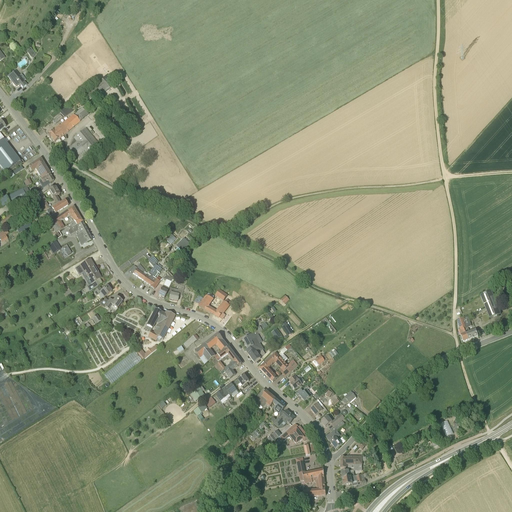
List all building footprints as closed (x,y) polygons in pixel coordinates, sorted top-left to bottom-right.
[(56,10),(51,15),(55,18),(59,13),(56,10)] [(31,48),(26,52),(32,59),(35,54),(31,48)] [(12,74),(8,77),(16,88),(20,85),(22,89),(26,86),(24,82),(23,82),(26,80),(21,74),(19,76),(15,71),(15,72),(12,74)] [(98,83),(97,83),(102,89),(105,92),(110,88),(105,82),(103,80),(102,79),(98,83)] [(60,113),(64,118),(73,111),(69,105),(60,113)] [(83,107),(74,114),(81,121),(89,114),(83,107)] [(52,121),(55,125),(63,118),(59,115),(52,121)] [(66,121),(58,129),(60,132),(57,135),(57,136),(59,139),(80,122),(74,115),(66,121)] [(60,132),(58,129),(53,132),(52,131),(47,135),(50,139),(51,138),(54,142),(59,139),(57,136),(57,135),(60,132)] [(102,148),(85,129),(74,139),(77,142),(69,148),(79,160),(87,154),(90,158),(102,148)] [(0,166),(7,175),(22,165),(20,162),(3,140),(4,139),(0,141),(0,166)] [(35,170),(42,180),(50,175),(41,159),(29,166),(32,172),(35,170)] [(42,180),(38,181),(43,188),(48,185),(47,185),(54,181),(50,175),(42,180)] [(60,202),(57,196),(60,194),(56,187),(53,189),(52,187),(47,190),(56,204),(60,202)] [(26,198),(22,189),(9,196),(12,202),(13,204),(26,198)] [(45,212),(49,209),(44,201),(45,200),(42,195),(36,199),(39,204),(45,212)] [(7,197),(6,196),(0,199),(0,208),(10,204),(10,203),(7,197)] [(50,210),(53,215),(67,206),(65,201),(50,210)] [(69,224),(70,227),(72,229),(76,226),(82,222),(73,207),(55,218),(48,222),(55,234),(56,233),(64,229),(60,222),(70,215),(72,219),(71,219),(72,222),(69,224)] [(0,221),(2,224),(15,215),(14,213),(0,221)] [(19,233),(31,226),(29,222),(16,229),(19,233)] [(79,231),(81,234),(87,231),(83,223),(82,223),(77,226),(76,226),(72,229),(70,227),(68,228),(69,230),(67,231),(70,235),(79,231)] [(87,231),(81,234),(76,236),(79,242),(82,241),(84,244),(92,240),(87,231)] [(171,245),(173,242),(176,240),(172,236),(166,241),(170,245),(171,245)] [(190,245),(183,239),(176,247),(182,253),(190,245)] [(62,246),(58,248),(54,242),(48,246),(49,248),(44,251),(56,271),(62,268),(61,267),(67,263),(65,260),(70,258),(62,246)] [(148,261),(154,268),(156,265),(158,262),(153,257),(148,261)] [(90,260),(75,269),(79,276),(84,272),(91,284),(86,287),(89,292),(98,286),(95,282),(96,282),(96,281),(101,278),(97,273),(93,268),(94,267),(90,260)] [(130,272),(143,281),(149,272),(147,274),(144,272),(145,271),(145,270),(140,264),(140,265),(137,268),(134,266),(130,272)] [(149,272),(143,281),(151,286),(150,288),(154,290),(159,282),(153,278),(156,272),(159,274),(162,270),(156,265),(154,268),(153,269),(149,272)] [(167,273),(163,279),(171,283),(171,282),(172,283),(172,282),(173,283),(174,280),(167,273)] [(179,285),(178,290),(170,288),(168,295),(170,295),(169,300),(177,302),(179,296),(182,297),(184,286),(179,285)] [(163,286),(162,289),(161,288),(158,296),(164,299),(169,288),(163,286)] [(104,297),(104,298),(111,292),(107,287),(102,291),(99,288),(94,293),(97,296),(98,294),(102,299),(104,297)] [(220,289),(215,296),(223,302),(227,296),(224,293),(225,292),(220,289)] [(480,296),(489,319),(501,314),(491,291),(480,296)] [(223,314),(229,306),(231,303),(227,300),(216,313),(207,307),(214,297),(208,294),(204,299),(199,307),(207,312),(219,319),(222,320),(225,315),(223,314)] [(289,300),(285,296),(280,300),(285,305),(289,300)] [(118,309),(117,308),(122,302),(116,298),(113,302),(109,300),(105,306),(109,309),(110,308),(116,312),(118,309)] [(145,329),(151,332),(151,331),(155,322),(158,324),(153,332),(152,332),(149,338),(155,341),(156,340),(160,342),(161,339),(163,340),(164,338),(175,316),(166,313),(165,315),(156,310),(145,329)] [(96,324),(100,320),(97,315),(92,319),(96,324)] [(465,321),(465,320),(464,320),(463,317),(457,320),(460,330),(461,330),(462,335),(461,336),(463,343),(468,341),(466,335),(464,329),(466,329),(464,323),(463,323),(463,322),(465,321)] [(468,319),(465,320),(465,321),(463,322),(463,323),(464,323),(466,329),(464,329),(466,335),(468,341),(478,337),(475,331),(470,333),(468,328),(471,327),(468,319)] [(263,331),(259,326),(252,331),(255,334),(256,333),(256,334),(257,334),(257,335),(263,331)] [(271,333),(277,340),(282,337),(276,330),(271,333)] [(248,337),(243,340),(248,350),(249,349),(253,347),(250,343),(256,340),(254,337),(255,336),(254,334),(248,337)] [(197,351),(195,352),(205,364),(216,356),(210,349),(217,344),(221,352),(228,347),(222,340),(218,335),(203,347),(197,351)] [(246,351),(254,363),(260,359),(260,358),(264,355),(262,351),(263,350),(256,340),(250,343),(253,347),(249,349),(246,351)] [(283,355),(287,351),(291,347),(289,345),(285,349),(284,348),(280,352),(283,355)] [(182,346),(173,351),(175,355),(184,350),(182,346)] [(229,354),(232,358),(235,363),(226,369),(220,362),(218,364),(215,366),(219,371),(220,370),(221,372),(223,371),(227,375),(226,375),(228,379),(229,380),(236,375),(232,371),(241,364),(229,347),(215,357),(219,361),(229,354)] [(128,370),(142,361),(136,352),(105,373),(111,383),(125,373),(125,372),(128,370)] [(288,368),(281,360),(279,358),(275,354),(260,369),(273,382),(277,379),(268,369),(275,362),(282,369),(280,371),(282,374),(284,372),(287,375),(297,365),(294,362),(288,368)] [(318,366),(324,361),(320,356),(317,359),(315,361),(318,366)] [(232,382),(231,383),(234,388),(240,383),(242,387),(241,387),(244,390),(249,386),(247,383),(249,382),(244,376),(234,384),(232,382)] [(295,376),(289,381),(292,385),(291,386),(295,390),(302,385),(297,379),(295,376)] [(234,388),(231,383),(216,394),(221,401),(226,397),(226,398),(229,395),(230,396),(237,391),(234,388)] [(297,398),(298,398),(300,396),(305,402),(312,396),(307,390),(309,388),(307,386),(301,391),(295,395),(297,398)] [(196,391),(200,399),(204,397),(202,393),(200,389),(196,391)] [(273,404),(275,406),(278,402),(263,390),(254,401),(263,408),(262,408),(264,410),(266,407),(269,409),(273,404)] [(214,396),(211,399),(211,398),(203,404),(207,409),(216,403),(214,401),(216,399),(214,396)] [(326,410),(323,406),(320,408),(317,405),(319,403),(317,401),(312,405),(314,408),(311,410),(316,416),(322,411),(323,413),(326,410)] [(278,402),(275,406),(273,409),(279,414),(282,411),(285,408),(278,402)] [(240,412),(245,420),(250,417),(244,409),(240,412)] [(289,424),(295,418),(287,411),(281,418),(280,417),(274,424),(278,428),(284,421),(286,422),(289,424)] [(261,419),(263,422),(269,417),(266,414),(261,419)] [(331,423),(334,427),(342,421),(344,419),(341,415),(335,419),(336,419),(332,422),(328,417),(321,423),(325,428),(331,423)] [(336,430),(336,431),(337,430),(341,427),(344,424),(342,421),(334,427),(336,430)] [(448,421),(441,425),(447,437),(454,434),(448,421)] [(295,424),(280,437),(283,442),(288,438),(289,438),(291,440),(293,441),(296,445),(302,440),(304,443),(309,439),(305,435),(305,434),(300,427),(298,428),(295,424)] [(255,439),(261,434),(257,430),(251,435),(255,439)] [(340,436),(336,431),(336,430),(332,434),(326,437),(336,451),(342,446),(345,442),(342,438),(338,441),(336,439),(340,436)] [(267,439),(271,444),(281,436),(277,431),(267,439)] [(366,445),(360,439),(356,444),(362,450),(366,445)] [(341,458),(340,459),(340,468),(346,468),(346,465),(362,465),(362,458),(356,458),(341,458)] [(315,481),(316,484),(325,483),(323,470),(306,473),(303,459),(296,460),(300,481),(304,481),(304,484),(312,483),(312,482),(315,481)] [(341,472),(342,479),(354,476),(354,473),(349,474),(348,471),(345,472),(345,471),(344,471),(344,472),(341,472)] [(357,483),(361,482),(364,481),(364,479),(368,477),(367,474),(360,475),(354,476),(342,479),(344,486),(352,484),(352,481),(357,480),(358,482),(357,482),(357,483)] [(325,483),(316,484),(316,490),(303,491),(303,498),(326,496),(325,483)]
